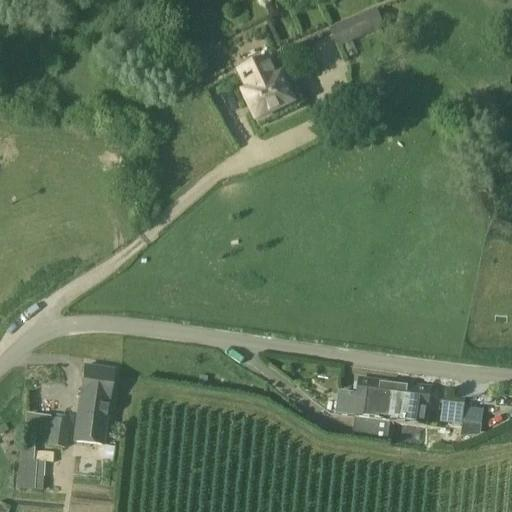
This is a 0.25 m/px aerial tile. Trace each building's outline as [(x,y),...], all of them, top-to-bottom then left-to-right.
[(337,50),(385,29),(376,10),(329,31),(337,50)] [(275,79),(266,59),(239,72),(248,91),(243,94),(255,120),(292,103),(280,76),(275,79)] [(103,447),(107,419),(114,371),(84,367),(73,443),(103,447)] [(391,408),(395,383),(360,378),(354,419),(389,423),(391,408)] [(391,408),(389,423),(426,428),(431,388),(395,383),(391,408)] [(462,427),(465,398),(444,395),(440,423),(462,427)] [(66,449),(70,421),(52,419),(52,418),(26,415),(24,435),(48,438),(47,446),(66,449)] [(466,436),(485,437),(485,425),(466,425),(466,436)] [(56,465),(56,456),(35,455),(35,449),(21,448),(17,490),(34,491),(36,464),(56,465)] [(0,511),(8,511),(11,508),(0,503),(0,511)]
